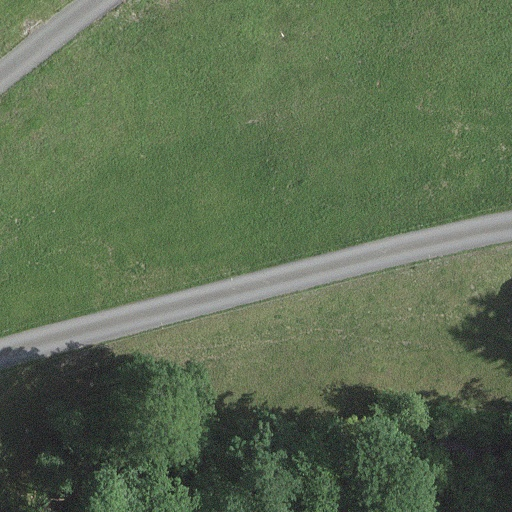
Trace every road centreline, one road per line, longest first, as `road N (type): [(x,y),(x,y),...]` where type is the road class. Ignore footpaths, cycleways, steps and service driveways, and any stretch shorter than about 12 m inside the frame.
road 1 (unclassified): [(0,356),(511,230)]
road 2 (track): [(0,87),(111,0)]
